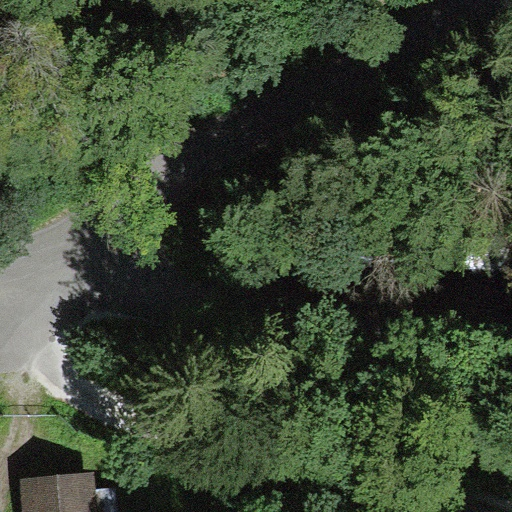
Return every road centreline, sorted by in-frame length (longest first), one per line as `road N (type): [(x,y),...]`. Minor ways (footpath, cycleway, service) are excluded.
road 1 (track): [(1,312),(79,396),(223,447),(417,466),(511,509)]
road 2 (residential): [(484,0),(71,245)]
road 3 (residential): [(267,331),(511,378)]
road 4 (unclassified): [(267,331),(511,341)]
road 5 (residential): [(71,245),(117,298),(267,331)]
